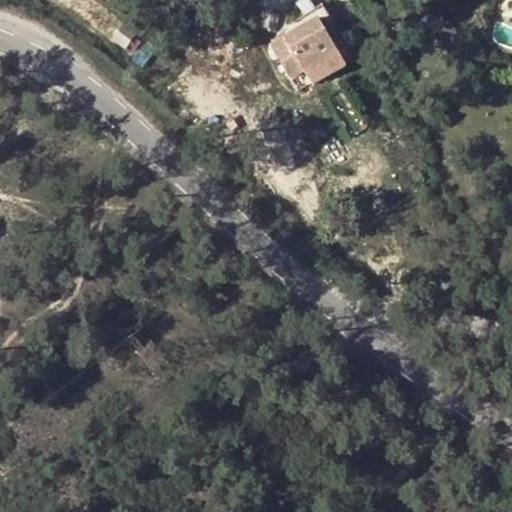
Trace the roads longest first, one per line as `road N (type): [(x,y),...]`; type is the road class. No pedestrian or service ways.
road 1 (tertiary): [(0,40),(64,73),(360,329)]
road 2 (tertiary): [(360,329),(511,436)]
road 3 (residential): [(360,329),(396,317),(511,346)]
